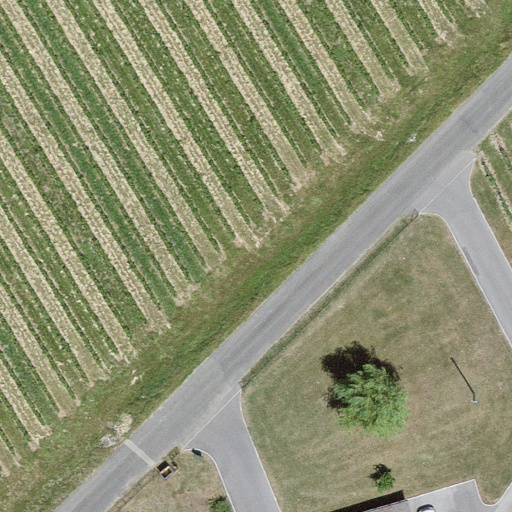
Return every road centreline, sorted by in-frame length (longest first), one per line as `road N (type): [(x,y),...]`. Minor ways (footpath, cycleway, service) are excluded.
road 1 (residential): [(511,79),(83,511)]
road 2 (unknown): [(450,141),(511,293)]
